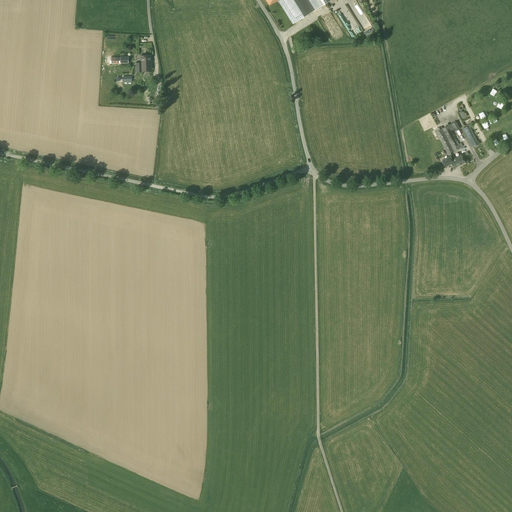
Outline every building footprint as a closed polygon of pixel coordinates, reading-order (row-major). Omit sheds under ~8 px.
[(327,2),(330,0),(278,0),(293,24),(327,2)] [(141,56),(141,63),(136,63),(136,71),(140,72),(142,72),(142,71),(151,71),(151,55),(141,56)] [(456,121),(451,124),(454,131),(460,129),(456,121)] [(449,125),(440,130),(439,127),(435,129),(437,132),(436,132),(444,148),(448,155),(463,147),(461,143),(459,144),(449,125)] [(463,128),(472,147),(478,145),(480,144),(478,141),(477,141),(469,125),(463,128)] [(453,159),(457,167),(465,162),(462,155),(461,155),(453,159)] [(457,167),(453,159),(451,156),(442,160),(445,167),(451,164),(454,169),(457,167)]
